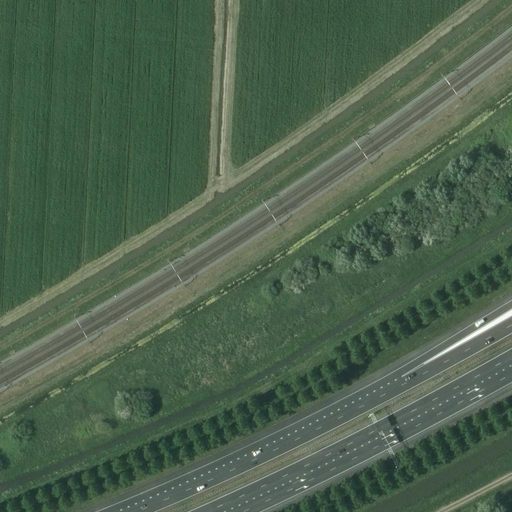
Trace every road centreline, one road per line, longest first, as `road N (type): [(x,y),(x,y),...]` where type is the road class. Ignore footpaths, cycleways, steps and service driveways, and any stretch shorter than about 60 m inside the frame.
road 1 (track): [(511,8),(257,192),(0,348)]
road 2 (motorway): [(225,511),(511,364)]
road 3 (motorway): [(404,385),(136,511)]
road 4 (motorway): [(511,306),(404,385)]
road 5 (motorway): [(511,325),(404,385)]
